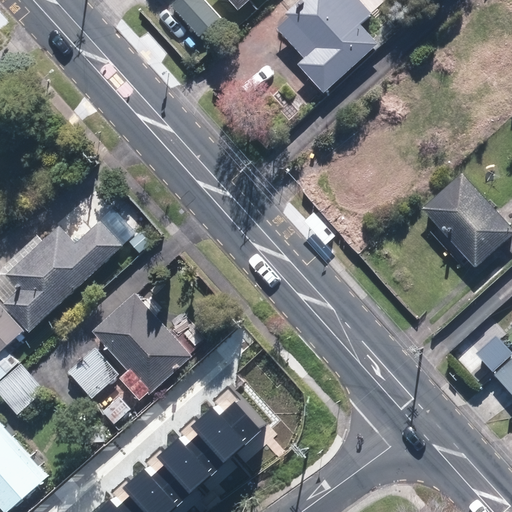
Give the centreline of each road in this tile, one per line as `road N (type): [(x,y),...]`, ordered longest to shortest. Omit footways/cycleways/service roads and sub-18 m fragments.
road 1 (secondary): [(421,424),(39,0)]
road 2 (residential): [(301,511),(421,424)]
